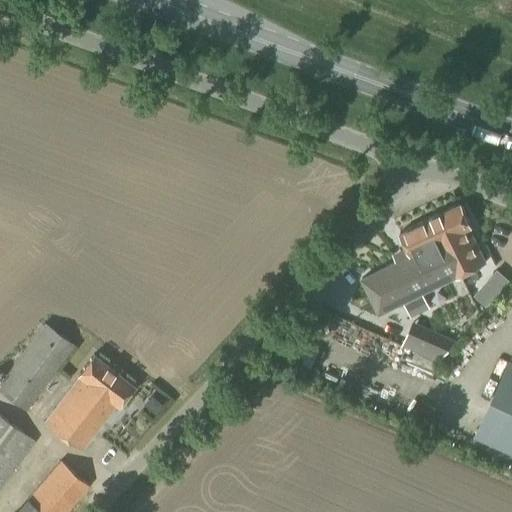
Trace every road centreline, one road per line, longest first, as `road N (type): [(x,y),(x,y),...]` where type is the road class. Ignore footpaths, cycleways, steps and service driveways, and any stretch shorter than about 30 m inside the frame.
road 1 (unclassified): [(95,511),(419,163)]
road 2 (unclassified): [(419,163),(0,5)]
road 3 (primary): [(511,139),(142,0)]
